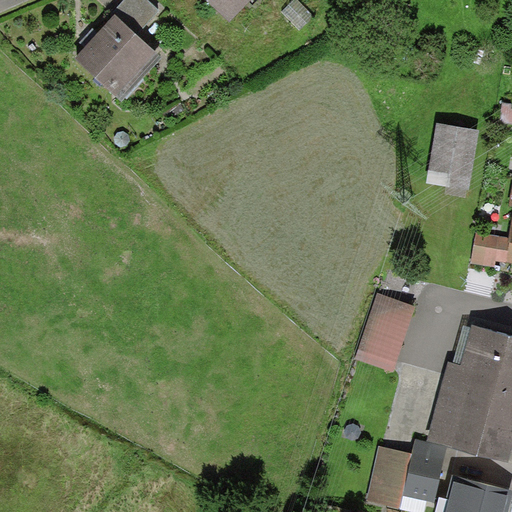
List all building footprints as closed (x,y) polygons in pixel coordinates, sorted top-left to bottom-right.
[(117,0),(111,7),(133,27),(156,2),(153,0),(117,0)] [(312,16),(295,0),(288,0),(278,11),(298,31),(312,16)] [(133,27),(111,7),(97,23),(93,20),(78,35),(82,39),(73,48),(114,85),(152,44),(133,27)] [(511,97),(499,96),(496,115),(511,117),(511,97)] [(476,123),(435,116),(424,174),(465,182),(476,123)] [(511,253),(511,233),(508,233),(493,230),(490,250),(511,253)] [(409,300),(375,290),(358,351),(392,361),(409,300)] [(462,384),(511,397),(511,327),(479,319),(467,364),(462,384)] [(511,397),(462,384),(467,364),(449,360),(430,432),(505,451),(511,426),(511,397)] [(413,432),(409,450),(401,482),(432,489),(443,438),(413,432)] [(398,499),(401,482),(409,450),(378,443),(367,492),(398,499)] [(499,511),(508,484),(462,471),(449,511),(499,511)]
